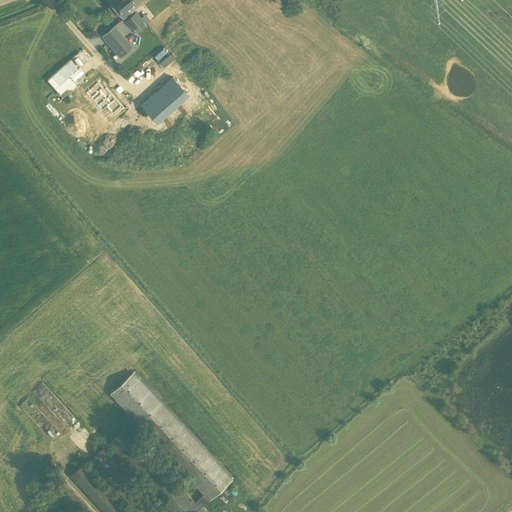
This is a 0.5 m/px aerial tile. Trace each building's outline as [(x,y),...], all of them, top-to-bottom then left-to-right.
[(108,0),(111,3),(107,7),(115,17),(119,13),(123,18),(143,0),(108,0)] [(135,12),(125,20),(132,28),(132,29),(142,20),(135,12)] [(114,24),(101,35),(109,46),(119,58),(133,47),(114,24)] [(69,59),(47,79),(62,96),(71,88),(64,80),(77,68),(69,59)] [(154,93),(141,105),(154,118),(160,113),(158,110),(165,104),(167,107),(185,91),(173,77),(172,77),(164,84),(167,87),(172,93),(163,101),(156,92),(155,92),(154,93)] [(89,90),(111,115),(124,103),(102,78),(89,90)] [(170,511),(205,511),(200,507),(207,500),(208,501),(231,479),(132,373),(109,394),(117,403),(202,495),(195,501),(126,427),(107,444),(106,443),(102,447),(103,448),(89,461),(136,511),(130,511),(86,464),(84,462),(69,475),(103,511),(163,511),(109,452),(111,449),(170,511)]
